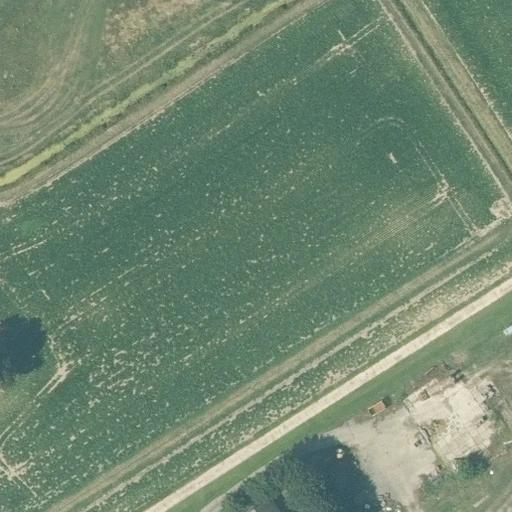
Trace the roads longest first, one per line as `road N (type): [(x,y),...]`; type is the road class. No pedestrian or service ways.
road 1 (track): [(511,283),(154,511)]
road 2 (track): [(211,511),(290,452),(358,432)]
